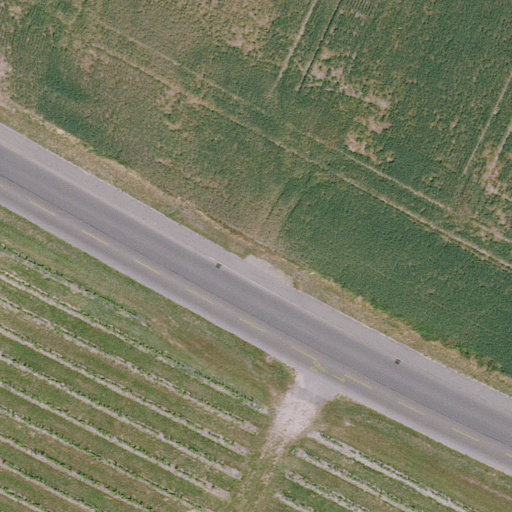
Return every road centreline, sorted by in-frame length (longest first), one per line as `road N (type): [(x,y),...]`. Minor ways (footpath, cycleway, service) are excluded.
road 1 (tertiary): [(0,172),(511,445)]
road 2 (track): [(329,353),(255,511)]
